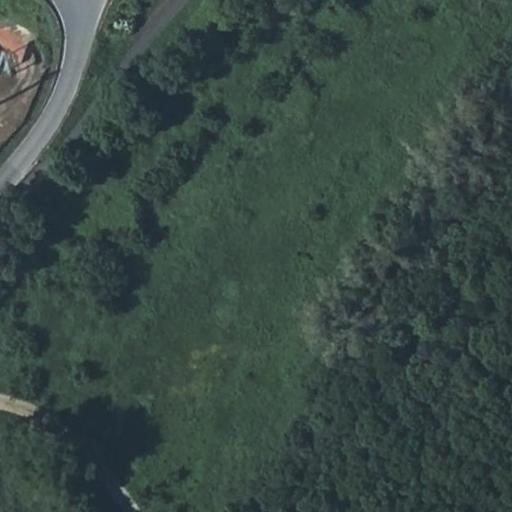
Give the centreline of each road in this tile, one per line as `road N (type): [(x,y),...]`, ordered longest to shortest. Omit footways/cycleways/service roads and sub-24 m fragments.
road 1 (unclassified): [(0,181),(65,93),(82,0)]
road 2 (track): [(0,400),(46,417),(93,459),(131,511)]
